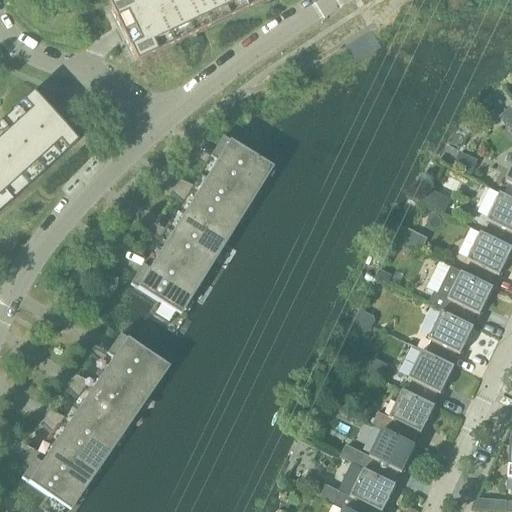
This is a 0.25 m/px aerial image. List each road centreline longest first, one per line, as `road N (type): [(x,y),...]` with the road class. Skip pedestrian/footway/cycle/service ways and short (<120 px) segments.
road 1 (residential): [(0,323),(58,229),(157,128)]
road 2 (residential): [(157,128),(337,0)]
road 3 (residential): [(0,33),(35,60),(107,83),(157,128)]
road 4 (residential): [(432,511),(511,345)]
